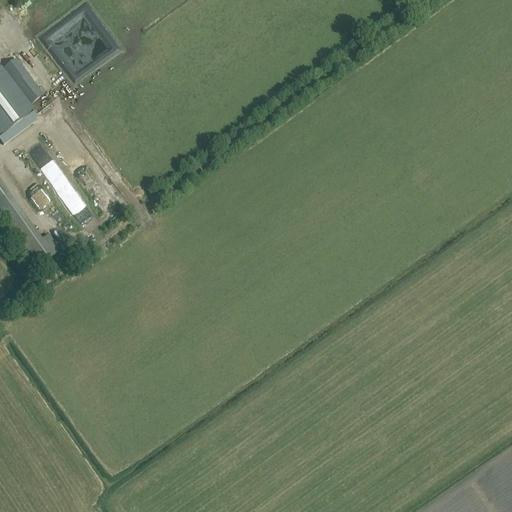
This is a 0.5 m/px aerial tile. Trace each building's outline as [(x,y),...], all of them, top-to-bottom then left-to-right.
[(20,39),(26,37),(23,28),(17,30),(20,39)] [(36,48),(31,40),(26,44),(27,47),(24,49),(28,54),(36,48)] [(16,60),(5,67),(4,65),(1,67),(0,64),(0,127),(24,110),(8,88),(14,83),(16,87),(24,98),(37,89),(16,60)] [(5,157),(11,171),(21,166),(15,153),(5,157)] [(25,176),(31,172),(27,166),(21,169),(25,176)] [(25,178),(29,193),(41,191),(37,175),(25,178)] [(90,178),(94,189),(104,185),(100,175),(90,178)] [(0,181),(0,200),(9,194),(0,181)] [(98,191),(102,197),(110,192),(106,185),(98,191)] [(71,204),(82,195),(75,187),(64,196),(71,204)]
